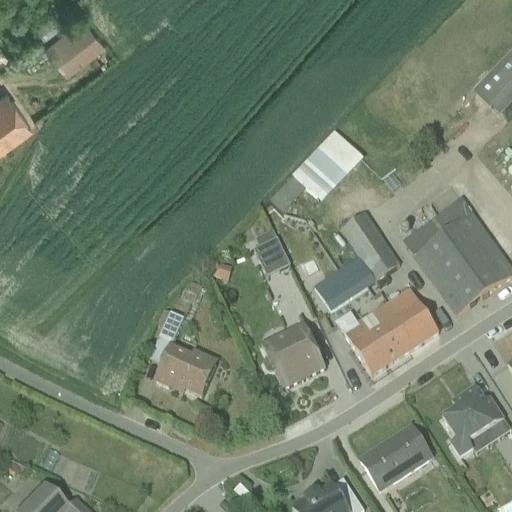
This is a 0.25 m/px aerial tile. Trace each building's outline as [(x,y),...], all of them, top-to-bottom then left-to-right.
[(44,46),(66,72),(103,43),(80,15),(44,46)] [(511,57),(471,98),(500,127),(511,114),(511,57)] [(6,91),(0,95),(0,148),(32,126),(6,91)] [(334,141),(270,208),(283,221),(305,197),(322,212),(363,167),(334,141)] [(511,276),(460,206),(402,247),(456,322),(511,282),(511,276)] [(358,264),(315,292),(331,317),(376,288),(375,287),(399,271),(366,220),(341,236),(358,264)] [(258,253),(254,256),(267,283),(289,272),(276,244),(272,236),(254,244),(258,253)] [(276,244),(289,272),(295,269),(282,241),(276,244)] [(232,272),(213,268),(210,282),(228,286),(232,272)] [(370,384),(437,340),(409,295),(342,339),(370,384)] [(170,390),(201,403),(215,374),(172,354),(185,326),(171,318),(170,320),(162,317),(155,333),(161,336),(155,344),(160,345),(159,348),(149,369),(161,375),(155,388),(168,394),(170,390)] [(284,396),(325,376),(303,330),(260,351),(284,396)] [(484,408),(475,393),(462,402),(467,409),(442,426),(456,447),(450,451),(460,467),(473,458),(469,450),(504,428),(489,405),(484,408)] [(381,500),(432,467),(411,435),(359,468),(381,500)] [(359,511),(343,486),(334,492),(333,491),(319,500),(317,497),(304,505),(306,508),(299,511),(359,511)] [(69,511),(59,511),(42,494),(24,511),(78,511),(74,508),(69,511)]
